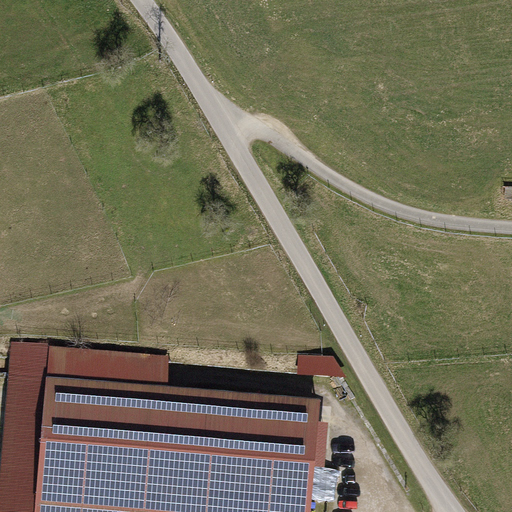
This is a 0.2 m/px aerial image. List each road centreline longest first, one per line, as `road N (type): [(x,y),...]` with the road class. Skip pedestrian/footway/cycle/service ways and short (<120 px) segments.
road 1 (tertiary): [(143,0),(223,116),(453,511)]
road 2 (track): [(511,222),(437,215),(223,116)]
